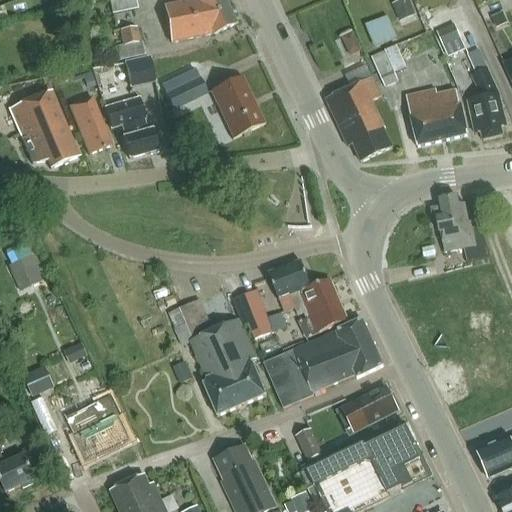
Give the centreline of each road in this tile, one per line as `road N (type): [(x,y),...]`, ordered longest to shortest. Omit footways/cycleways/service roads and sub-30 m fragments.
road 1 (residential): [(90,511),(80,489),(410,369)]
road 2 (unclassified): [(29,189),(70,224),(154,259),(253,262),(362,237)]
road 3 (unclassified): [(329,158),(29,189)]
road 4 (tertiary): [(329,158),(254,0)]
road 5 (secondary): [(478,511),(410,369)]
road 6 (secondary): [(375,212),(410,187),(511,174)]
road 7 (secondary): [(410,369),(367,286),(362,237)]
